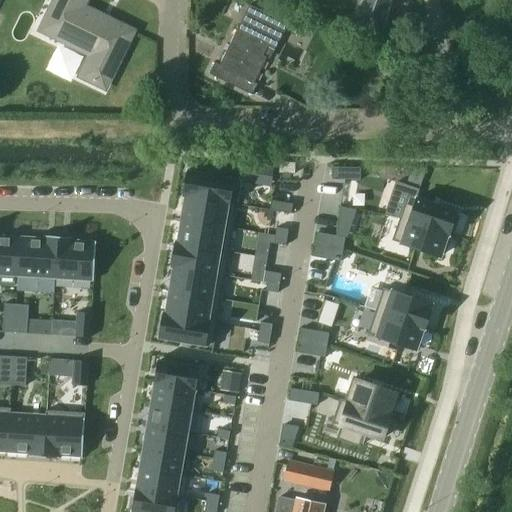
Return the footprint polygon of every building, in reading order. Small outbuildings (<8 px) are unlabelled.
[(104,88),(131,32),(81,7),(84,0),(56,0),(41,31),(91,56),(87,65),(76,60),(65,82),(88,93),(93,82),(104,88)] [(355,0),(356,0),(360,4),(352,20),(380,34),(379,36),(381,36),(389,0),(355,0)] [(254,83),(270,49),(274,51),(287,24),(249,5),(219,65),(215,63),(209,75),(252,96),(257,85),(254,83)] [(278,173),(294,174),(295,163),(279,163),(278,173)] [(259,164),(257,180),(271,182),(274,165),(259,164)] [(331,167),(331,180),(360,180),(360,168),(331,167)] [(188,171),(184,196),(237,205),(237,204),(232,203),(236,179),(188,171)] [(407,195),(399,218),(448,235),(449,231),(453,233),(458,218),(454,216),(456,212),(407,195)] [(185,197),(181,220),(233,229),(237,205),(184,196),(183,197),(185,197)] [(271,200),(269,210),(291,214),(292,204),(271,200)] [(399,218),(391,241),(439,257),(441,252),(444,254),(450,239),(446,238),(447,235),(448,236),(448,235),(399,218)] [(176,242),(176,243),(229,252),(233,229),(181,220),(177,242),(176,242)] [(276,228),(275,236),(286,238),(288,230),(276,228)] [(316,233),(314,245),(342,250),(345,238),(316,233)] [(0,275),(18,277),(20,237),(0,235),(0,275)] [(20,237),(18,277),(55,279),(57,238),(57,237),(42,236),(42,237),(42,239),(20,237)] [(275,236),(273,244),(285,246),(286,238),(275,236)] [(57,238),(55,279),(92,281),(92,282),(93,282),(96,242),(94,242),(72,240),(73,240),(73,239),(57,238)] [(176,243),(172,267),(225,276),(229,252),(176,243)] [(314,245),(312,257),(340,262),(342,250),(314,245)] [(173,268),(169,291),(221,299),(225,276),(172,267),(171,268),(173,268)] [(265,272),(263,282),(267,283),(279,285),(280,274),(265,272)] [(267,283),(265,291),(277,293),(279,285),(267,283)] [(382,289),(375,311),(424,328),(430,311),(428,310),(430,305),(382,289)] [(164,313),(164,314),(217,323),(221,299),(169,291),(165,313),(164,313)] [(4,304),(2,332),(14,333),(16,305),(4,304)] [(16,305),(14,333),(26,334),(28,305),(16,305)] [(375,311),(367,334),(415,350),(422,328),(423,329),(424,328),(375,311)] [(77,312),(75,337),(89,338),(91,313),(77,312)] [(164,314),(159,339),(213,348),(217,323),(164,314)] [(260,322),(259,330),(271,332),(272,324),(260,322)] [(300,328),(298,341),(326,345),(328,333),(300,328)] [(259,330),(257,342),(269,344),(271,332),(259,330)] [(298,341),(296,353),(324,358),(326,345),(298,341)] [(0,356),(0,359),(0,384),(11,385),(13,357),(0,356)] [(13,357),(11,385),(25,386),(27,358),(13,357)] [(74,361),(72,385),(86,386),(88,362),(74,361)] [(158,361),(154,383),(194,390),(198,368),(158,361)] [(227,373),(225,390),(236,392),(239,375),(227,373)] [(339,399),(339,400),(388,417),(389,416),(388,416),(388,413),(392,415),(397,400),(393,399),(395,394),(351,379),(344,401),(339,399)] [(154,383),(151,405),(195,412),(199,391),(154,383)] [(290,388),(288,401),(316,406),(318,393),(290,388)] [(223,395),(222,403),(234,405),(235,397),(223,395)] [(333,418),(331,423),(341,426),(336,439),(359,447),(363,434),(381,440),(382,436),(386,437),(391,422),(387,421),(388,417),(339,400),(333,418)] [(151,405),(147,426),(191,433),(192,432),(187,432),(190,412),(195,413),(195,412),(151,405)] [(0,407),(0,452),(6,453),(9,408),(0,407)] [(9,408),(6,453),(28,454),(28,456),(28,455),(28,457),(43,458),(46,411),(45,411),(45,415),(10,413),(10,408),(9,408)] [(46,411),(43,458),(59,459),(59,457),(58,457),(59,456),(80,457),(80,458),(82,458),(85,413),(46,411)] [(147,426),(143,447),(188,455),(191,433),(147,426)] [(218,430),(216,438),(228,440),(230,432),(218,430)] [(143,447),(140,468),(189,477),(189,476),(184,475),(188,455),(143,447)] [(214,451),(213,459),(225,461),(226,453),(214,451)] [(213,459),(211,471),(223,473),(225,461),(213,459)] [(328,492),(333,471),(288,461),(283,481),(328,492)] [(140,468),(136,490),(176,496),(185,498),(189,477),(140,468)] [(136,490),(132,511),(172,511),(175,497),(185,499),(185,498),(136,490)] [(207,493),(205,501),(217,503),(219,495),(207,493)] [(296,499),(292,511),(323,511),(325,506),(296,499)] [(205,501),(203,511),(215,511),(217,503),(205,501)]
